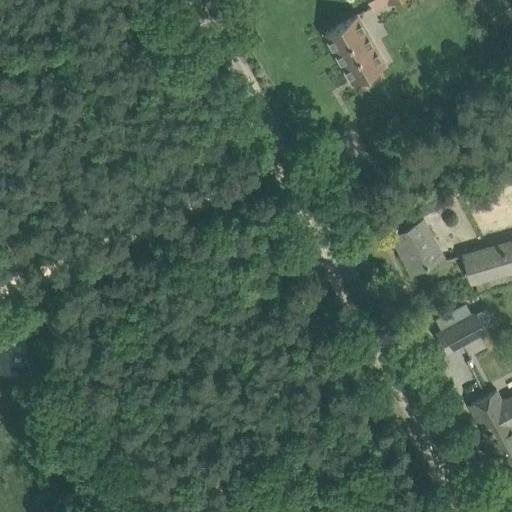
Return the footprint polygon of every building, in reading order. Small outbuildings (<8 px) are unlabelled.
[(355,13),(325,30),(325,32),(352,79),(383,62),(355,13)] [(467,180),(469,187),(479,185),(478,177),(467,180)] [(411,270),(429,261),(442,254),(423,217),(391,234),(411,270)] [(511,238),(463,252),(471,280),(476,279),(479,289),(511,279),(511,238)] [(447,326),(436,332),(447,351),(458,345),(478,334),(485,330),(478,317),(475,311),(447,326)] [(511,392),(502,398),(498,392),(496,389),(488,393),(470,403),(497,452),(511,444),(511,392)] [(511,444),(497,452),(502,463),(511,479),(511,444)]
